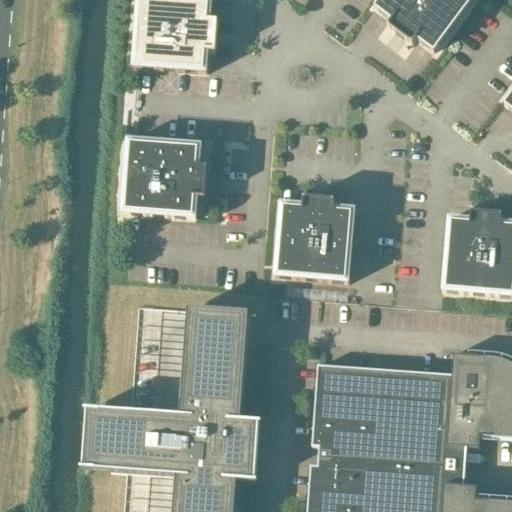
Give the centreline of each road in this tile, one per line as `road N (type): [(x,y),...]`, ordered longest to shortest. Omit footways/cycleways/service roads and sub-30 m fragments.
road 1 (unclassified): [(511,189),(377,85),(301,38),(278,40),(261,114),(251,260)]
road 2 (unclassified): [(511,347),(285,330),(273,511)]
